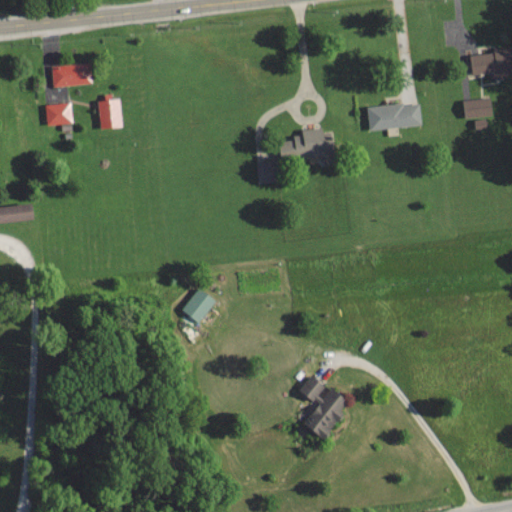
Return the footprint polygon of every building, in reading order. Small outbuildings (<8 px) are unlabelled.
[(511,47),(468,52),(470,73),(491,71),(491,76),(511,74),(511,47)] [(49,66),(52,86),(84,82),(81,62),(49,66)] [(95,100),(99,128),(121,125),(117,97),(95,100)] [(462,116),(490,114),(489,97),(461,98),(462,116)] [(44,103),(44,123),(70,122),(69,102),(44,103)] [(418,102),(365,105),(367,128),(420,125),(418,102)] [(300,128),(300,137),(278,138),(279,156),(330,153),(329,131),(320,132),(320,127),(300,128)] [(273,161),(255,161),(256,181),(274,181),(273,161)] [(0,221),(31,218),(29,203),(0,205),(0,221)] [(180,308),(196,321),(214,300),(197,286),(180,308)] [(321,437),(347,401),(329,387),(322,397),(317,393),(323,385),(308,374),(297,389),(316,403),(302,423),(321,437)]
